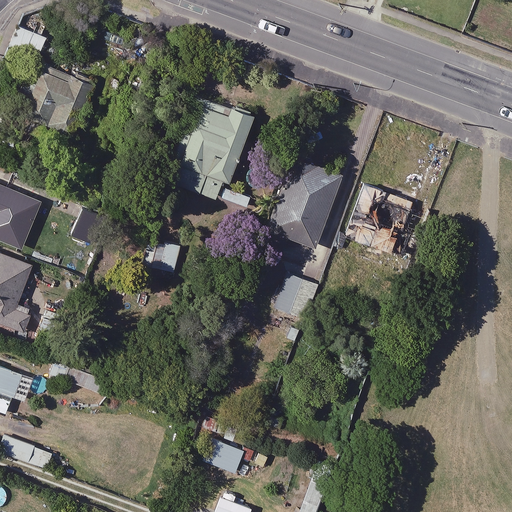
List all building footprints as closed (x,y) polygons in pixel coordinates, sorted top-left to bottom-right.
[(46,34),(17,23),(10,44),(38,55),(46,34)] [(68,77),(41,68),(37,81),(23,76),(8,120),(70,142),(93,78),(71,70),(68,77)] [(252,112),(196,92),(166,176),(216,194),(223,176),(228,178),(252,112)] [(341,170),(291,153),(257,254),(278,261),(287,234),(315,244),(341,170)] [(107,178),(81,168),(72,191),(97,202),(107,178)] [(41,197),(0,179),(0,236),(21,245),(41,197)] [(429,205),(363,179),(343,231),(364,239),(358,254),(375,260),(381,245),(401,253),(410,228),(419,232),(429,205)] [(94,209),(75,206),(71,233),(90,235),(94,209)] [(179,242),(150,238),(146,266),(175,269),(179,242)] [(31,262),(0,250),(0,319),(24,328),(30,311),(15,305),(31,262)] [(317,281),(286,270),(274,304),(305,315),(317,281)] [(301,320),(288,316),(282,334),(295,338),(301,320)] [(114,376),(58,355),(51,372),(107,394),(114,376)] [(33,373),(0,361),(0,407),(5,410),(12,393),(24,397),(33,373)] [(239,422),(208,413),(204,425),(235,434),(239,422)] [(51,450),(6,432),(0,448),(45,465),(51,450)] [(247,511),(251,503),(221,493),(215,511),(219,511),(247,511)]
